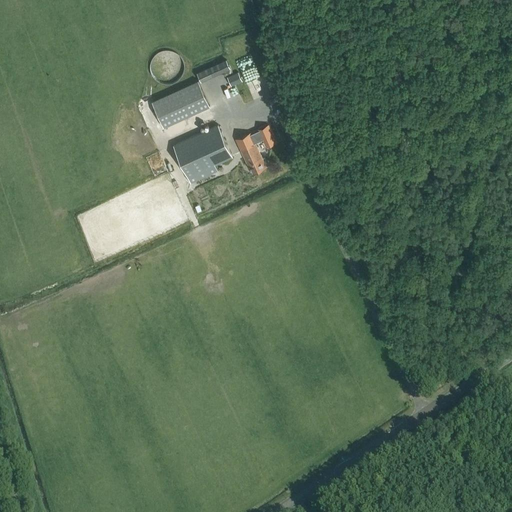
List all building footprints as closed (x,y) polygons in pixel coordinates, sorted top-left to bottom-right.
[(241,58),(244,66),(256,62),(253,54),(241,58)] [(201,82),(231,69),(227,59),(197,72),(201,82)] [(231,86),(242,81),(238,72),(227,77),(231,86)] [(164,127),(210,106),(198,80),(152,101),(164,127)] [(191,182),(218,170),(215,164),(233,156),(218,124),(173,145),(191,182)] [(251,132),(236,139),(247,164),(249,163),(253,173),(266,167),(255,142),(273,135),(268,124),(267,124),(258,128),(259,130),(257,131),(251,133),(251,132)]
